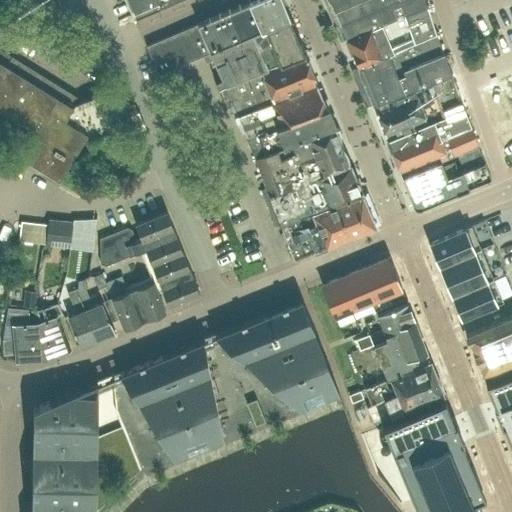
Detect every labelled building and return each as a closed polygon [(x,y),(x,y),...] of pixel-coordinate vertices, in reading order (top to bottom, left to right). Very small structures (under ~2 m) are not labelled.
[(126,0),(134,19),(179,0),(126,0)] [(201,55),(288,17),(288,16),(287,16),(280,0),(249,0),(207,18),(145,45),(157,73),(201,54),(201,55)] [(390,0),(346,0),(332,6),(339,22),(390,0)] [(390,0),(339,22),(345,37),(425,5),(423,0),(390,0)] [(425,5),(345,37),(357,66),(434,32),(425,5)] [(288,17),(201,55),(205,61),(212,58),(218,73),(212,76),(217,87),(224,84),(224,85),(303,53),(302,51),(289,19),(288,17)] [(450,73),(434,32),(357,66),(372,103),(450,73)] [(224,85),(237,116),(316,84),(315,83),(309,67),(303,53),(224,85)] [(9,61),(0,55),(0,115),(32,136),(17,160),(55,184),(84,138),(90,141),(126,127),(112,91),(71,108),(48,94),(51,90),(35,80),(31,87),(4,70),(9,61)] [(385,137),(462,107),(450,73),(372,103),(372,105),(373,106),(379,114),(380,118),(384,135),(385,137)] [(325,107),(316,84),(237,116),(246,138),(246,139),(325,107)] [(325,107),(246,139),(253,157),(288,144),(287,141),(333,124),(325,107)] [(386,140),(393,156),(469,124),(462,107),(385,137),(386,140)] [(260,174),(341,143),(333,124),(287,141),(288,144),(253,157),(260,174)] [(401,177),(439,160),(439,159),(446,156),(447,157),(456,153),(455,151),(476,142),(469,124),(393,156),(392,156),(398,170),(400,175),(401,177)] [(341,143),(260,174),(268,193),(349,162),(341,143)] [(441,164),(439,160),(401,177),(412,203),(419,206),(421,205),(455,191),(455,192),(467,187),(490,177),(483,160),(478,148),(457,157),(462,169),(458,171),(453,159),(441,164)] [(348,163),(349,162),(268,193),(279,223),(328,205),(360,193),(348,163)] [(374,226),(360,193),(328,205),(279,223),(293,259),(374,226)] [(198,292),(165,211),(134,223),(135,226),(129,226),(101,238),(102,262),(107,264),(144,249),(167,304),(198,292)] [(48,224),(46,224),(43,242),(58,243),(60,223),(48,222),(48,224)] [(469,224),(427,241),(458,317),(500,300),(469,224)] [(359,268),(375,310),(405,299),(401,287),(388,256),(359,268)] [(375,310),(359,268),(338,276),(351,307),(348,308),(351,315),(343,318),(344,320),(346,320),(349,329),(351,329),(353,337),(365,332),(362,325),(362,324),(361,320),(366,318),(364,315),(375,310)] [(144,319),(131,288),(126,290),(121,276),(107,282),(104,272),(95,276),(100,288),(108,285),(112,296),(110,296),(123,327),(144,319)] [(337,323),(344,320),(343,318),(351,315),(348,308),(351,307),(338,276),(321,283),(337,323)] [(77,280),(77,288),(77,293),(97,338),(114,331),(101,301),(88,306),(86,303),(90,301),(85,290),(82,279),(77,280)] [(131,288),(144,319),(164,311),(151,280),(131,288)] [(79,344),(97,338),(77,293),(77,288),(67,292),(74,307),(77,306),(79,310),(66,315),(79,344)] [(36,290),(24,289),(23,305),(34,306),(36,290)] [(301,297),(214,332),(300,407),(337,391),(301,297)] [(39,320),(35,322),(44,357),(69,348),(57,314),(61,313),(56,302),(35,309),(39,320)] [(383,331),(412,319),(406,302),(376,314),(383,331)] [(14,360),(44,357),(35,322),(35,321),(27,322),(26,309),(6,307),(4,324),(11,324),(12,337),(2,338),(3,353),(14,352),(14,360)] [(511,313),(464,333),(468,342),(469,341),(469,343),(470,343),(480,368),(479,368),(480,370),(479,370),(480,372),(481,372),(482,374),(511,361),(511,313)] [(412,319),(383,331),(386,338),(372,344),(386,377),(389,376),(399,372),(396,363),(426,351),(412,319)] [(202,337),(119,371),(174,457),(223,437),(202,337)] [(370,403),(435,376),(428,360),(399,372),(389,376),(393,387),(388,389),(383,379),(363,387),(370,403)] [(511,371),(487,381),(511,441),(511,371)] [(370,403),(365,405),(371,420),(441,391),(435,376),(370,403)] [(32,407),(30,511),(95,511),(97,380),(32,407)] [(444,399),(383,425),(416,505),(421,511),(450,511),(479,500),(478,480),(444,399)]
